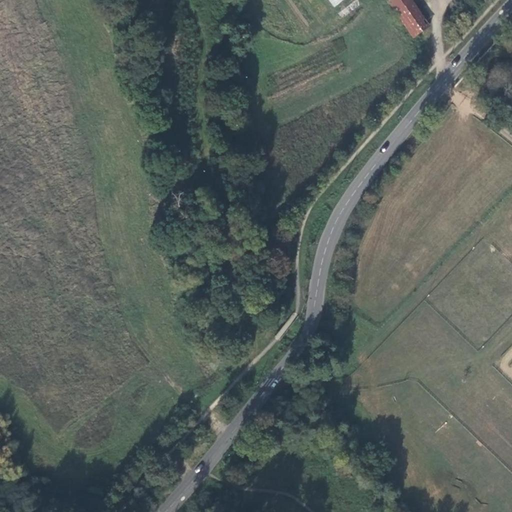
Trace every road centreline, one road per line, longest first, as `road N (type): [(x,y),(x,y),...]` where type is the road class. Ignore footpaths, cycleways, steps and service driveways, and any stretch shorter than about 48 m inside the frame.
road 1 (tertiary): [(165,511),(310,329),(339,212),(511,7)]
road 2 (track): [(256,360),(232,327),(215,265),(197,37),(181,0)]
